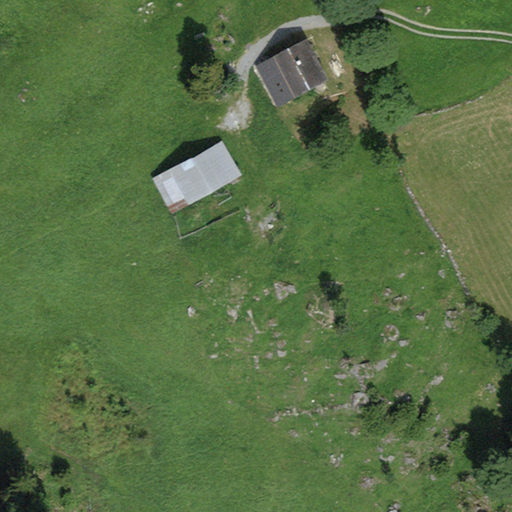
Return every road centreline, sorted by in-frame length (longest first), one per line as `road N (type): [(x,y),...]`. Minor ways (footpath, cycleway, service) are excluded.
road 1 (track): [(511,43),(439,35),(369,12),(320,25)]
road 2 (track): [(245,154),(240,86),(248,56),(261,43),(320,25)]
